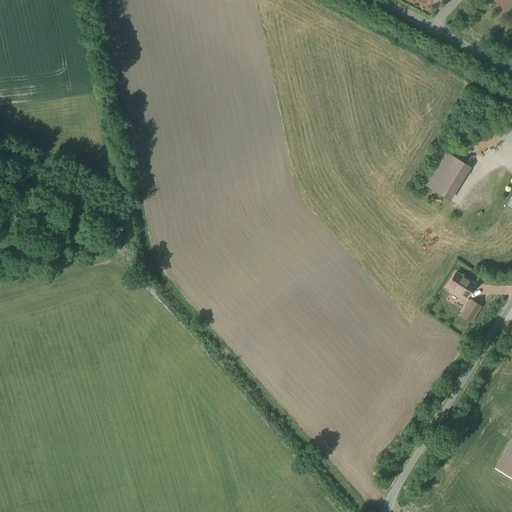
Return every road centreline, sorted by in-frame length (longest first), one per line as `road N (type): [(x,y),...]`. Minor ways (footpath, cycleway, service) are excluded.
road 1 (unclassified): [(388,511),(511,302)]
road 2 (unclassified): [(511,74),(375,0)]
